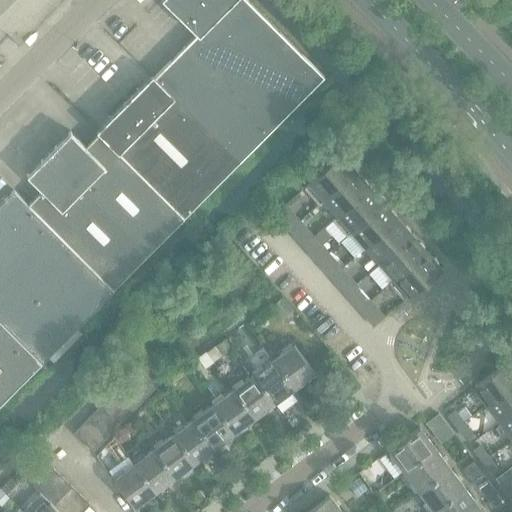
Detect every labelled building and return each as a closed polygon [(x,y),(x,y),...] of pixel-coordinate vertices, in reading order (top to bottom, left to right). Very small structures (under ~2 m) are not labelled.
[(0,0),(0,35),(32,3),(28,0),(0,0)] [(323,76),(247,0),(162,0),(196,34),(153,77),(239,161),(323,76)] [(239,161),(153,77),(140,90),(138,87),(109,116),(112,119),(98,132),(183,217),(239,161)] [(183,217),(98,132),(85,146),(76,138),(70,145),(63,138),(56,145),(40,161),(33,168),(40,175),(33,182),(41,190),(28,204),(82,257),(113,288),(183,217)] [(355,172),(340,155),(304,187),(318,204),(355,172)] [(369,187),(355,172),(318,204),(319,204),(324,199),(337,214),(332,219),(332,220),(369,187)] [(383,203),(369,187),(332,220),(346,235),(383,203)] [(113,288),(82,257),(28,204),(13,189),(0,202),(0,319),(41,360),(113,288)] [(397,219),(383,203),(346,235),(347,236),(352,231),(366,246),(397,219)] [(298,222),(292,216),(283,224),(289,230),(298,222)] [(411,235),(397,219),(366,246),(380,262),(411,235)] [(298,222),(289,230),(303,246),(312,238),(298,222)] [(314,236),(321,243),(331,235),(324,227),(323,227),(314,235),(314,236)] [(425,251),(411,235),(380,262),(393,278),(388,282),(388,283),(425,251)] [(312,238),(303,246),(317,262),(326,254),(312,238)] [(344,251),(337,244),(329,251),(336,258),(344,251)] [(439,268),(425,251),(388,283),(403,300),(439,268)] [(326,254),(317,262),(331,278),(340,269),(326,254)] [(345,275),(340,269),(331,278),(336,284),(345,275)] [(359,291),(354,285),(345,293),(350,300),(359,291)] [(282,318),(292,309),(281,297),(272,306),(282,318)] [(364,315),(373,307),(368,301),(359,309),(364,315)] [(0,401),(41,360),(0,319),(0,401)] [(245,323),(236,330),(250,348),(259,341),(245,323)] [(232,349),(224,339),(215,346),(222,356),(232,349)] [(314,372),(293,344),(273,359),(294,388),(314,372)] [(213,361),(206,352),(198,358),(205,367),(213,361)] [(294,388),(273,359),(253,374),(274,403),(294,388)] [(488,404),(511,385),(511,368),(507,362),(474,386),(488,404)] [(138,367),(131,373),(141,382),(147,376),(138,367)] [(131,373),(125,380),(134,389),(141,382),(131,373)] [(274,403),(253,374),(233,389),(254,417),(274,403)] [(147,376),(141,382),(150,392),(156,385),(147,376)] [(125,380),(118,387),(128,396),(134,389),(125,380)] [(141,382),(134,389),(143,398),(150,392),(141,382)] [(511,412),(511,385),(488,404),(500,420),(500,421),(511,412)] [(118,387),(112,393),(121,402),(128,396),(118,387)] [(134,389),(128,396),(137,405),(143,398),(134,389)] [(254,417),(233,389),(213,404),(234,432),(254,417)] [(112,393),(106,400),(115,409),(121,402),(112,393)] [(128,396),(121,402),(122,402),(131,411),(137,405),(128,396)] [(106,400),(99,406),(109,415),(115,409),(106,400)] [(121,402),(115,409),(124,418),(131,411),(122,402),(121,402)] [(234,432),(213,404),(193,419),(214,447),(234,432)] [(99,406),(93,413),(102,422),(109,415),(99,406)] [(115,409),(109,415),(118,424),(124,418),(115,409)] [(456,412),(449,417),(456,427),(463,422),(456,412)] [(511,436),(511,412),(500,421),(511,436)] [(93,413),(86,419),(96,428),(102,422),(93,413)] [(109,415),(102,422),(111,431),(118,424),(109,415)] [(86,419),(80,426),(89,435),(96,428),(86,419)] [(214,447),(193,419),(173,434),(194,462),(214,447)] [(453,433),(444,421),(432,431),(441,442),(453,433)] [(102,422),(96,428),(105,437),(111,431),(102,422)] [(463,422),(456,427),(464,437),(470,432),(463,422)] [(80,426),(74,433),(83,442),(89,435),(80,426)] [(403,471),(434,447),(419,427),(388,450),(403,471)] [(96,428),(89,435),(99,444),(105,437),(96,428)] [(194,462),(173,434),(154,448),(174,476),(194,462)] [(89,435),(83,442),(92,451),(99,444),(89,435)] [(481,446),(475,451),(482,461),(488,456),(481,446)] [(418,490),(449,467),(434,447),(403,471),(418,490)] [(174,476),(154,448),(133,463),(154,492),(174,476)] [(25,478),(44,459),(36,451),(18,470),(25,478)] [(488,456),(482,461),(489,471),(496,466),(488,456)] [(35,487),(53,468),(44,459),(25,478),(35,487)] [(154,492),(133,463),(113,479),(134,507),(154,492)] [(433,510),(464,487),(449,467),(418,490),(433,510)] [(44,496),(62,477),(53,468),(35,487),(44,496)] [(358,476),(347,484),(356,496),(367,488),(358,476)] [(53,505),(71,486),(62,477),(44,496),(49,501),(53,505)] [(511,487),(507,480),(500,485),(507,495),(511,491),(511,487)] [(60,511),(62,511),(80,495),(71,486),(53,505),(60,511)] [(434,511),(472,511),(479,507),(464,487),(433,510),(434,511)] [(341,511),(329,494),(304,511),(341,511)] [(80,511),(89,504),(80,495),(62,511),(80,511)] [(60,511),(53,505),(49,501),(38,511),(60,511)] [(511,511),(505,503),(493,511),(511,511)]
